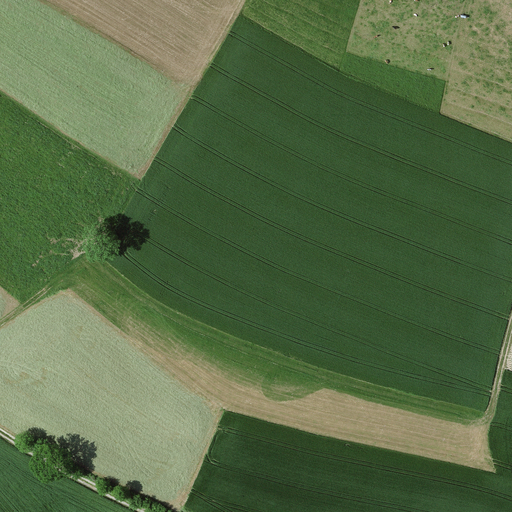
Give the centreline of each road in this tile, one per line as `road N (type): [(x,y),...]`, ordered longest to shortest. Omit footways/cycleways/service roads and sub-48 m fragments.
road 1 (track): [(239,0),(89,263),(0,322)]
road 2 (track): [(0,425),(155,511)]
